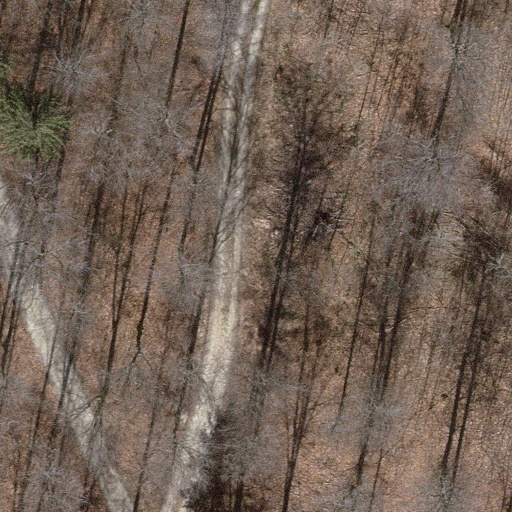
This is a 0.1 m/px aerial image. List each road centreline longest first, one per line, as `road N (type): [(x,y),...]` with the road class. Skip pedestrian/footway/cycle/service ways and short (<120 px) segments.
road 1 (track): [(179,511),(223,310),(263,0)]
road 2 (track): [(0,234),(102,511)]
